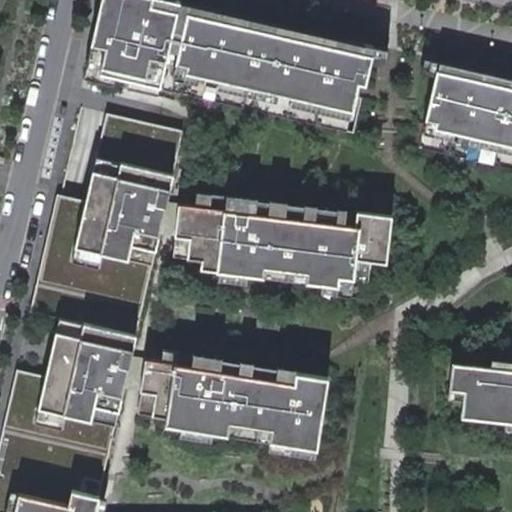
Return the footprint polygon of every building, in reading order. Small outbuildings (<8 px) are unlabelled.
[(371,52),(143,0),(93,0),(86,30),(90,36),(97,38),(87,81),(344,139),(355,92),(362,93),(371,52)] [(511,95),(429,81),(421,127),(430,129),(429,137),(485,147),(486,141),(504,145),(502,155),(511,157),(511,95)] [(167,204),(175,171),(96,153),(70,265),(102,272),(109,247),(131,253),(133,242),(157,246),(167,204)] [(393,214),(227,190),(200,186),(197,203),(183,202),(179,231),(195,232),(191,256),(209,256),(209,263),(227,265),(226,274),(251,279),(254,268),(329,277),(328,286),(353,290),(356,254),(371,257),(378,254),(389,256),(393,214)] [(135,333),(61,316),(35,424),(65,429),(67,411),(90,418),(84,451),(102,455),(109,448),(115,426),(120,427),(141,339),(135,333)] [(299,368),(166,347),(165,358),(147,356),(143,388),(158,389),(155,414),(166,416),(165,426),(181,430),(184,441),(218,442),(219,436),(230,439),(275,446),(275,453),(314,459),(329,376),(299,372),(299,368)] [(511,417),(511,362),(454,357),(451,384),(467,385),(465,413),(511,417)] [(100,511),(105,491),(75,485),(71,502),(25,490),(19,511),(100,511)]
